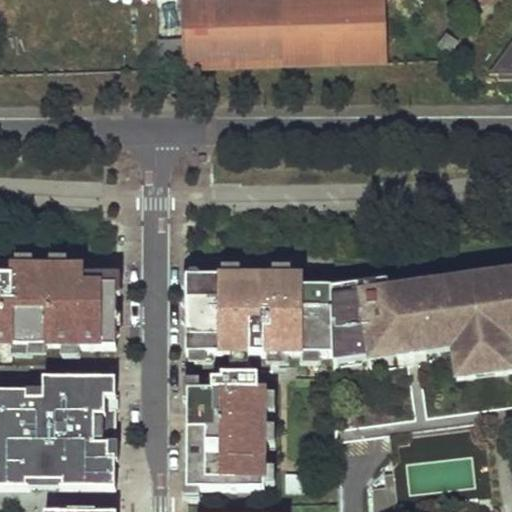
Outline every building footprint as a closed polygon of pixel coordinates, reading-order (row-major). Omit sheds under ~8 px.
[(382,67),(379,0),(180,0),(183,73),(382,67)] [(511,46),(510,50),(510,63),(500,63),(493,73),(493,86),(493,92),(511,91),(511,46)] [(510,50),(500,63),(510,63),(510,50)] [(484,86),(493,86),(493,73),(484,86)] [(329,294),(331,361),(394,352),(395,362),(412,359),(411,354),(424,352),(423,348),(450,345),(455,384),(475,381),(474,377),(493,375),(493,378),(511,375),(511,369),(508,337),(511,336),(511,262),(329,291),(329,294)] [(0,351),(11,352),(11,342),(78,342),(78,352),(114,352),(114,290),(81,290),(11,289),(11,273),(11,265),(0,264),(0,351)] [(11,289),(81,290),(81,279),(81,273),(11,273),(11,289)] [(81,290),(114,290),(114,279),(81,279),(81,290)] [(331,361),(329,294),(302,293),(302,281),(184,284),(183,362),(216,362),(216,365),(302,365),(302,361),(331,361)] [(11,342),(11,352),(78,352),(78,342),(11,342)] [(183,393),(182,498),(262,499),(264,494),(273,494),(273,477),(263,477),(263,451),(274,450),(274,432),(267,432),(267,421),(276,421),(275,400),(267,400),(267,393),(260,393),(260,381),(215,381),(215,386),(205,386),(205,393),(183,393)] [(120,397),(117,397),(117,383),(44,383),(44,403),(44,407),(51,407),(52,399),(83,400),(83,397),(110,397),(110,436),(101,435),(101,434),(88,434),(88,450),(114,450),(114,451),(108,451),(108,468),(115,468),(115,465),(117,465),(116,421),(120,421),(120,397)] [(0,492),(57,493),(57,480),(67,480),(67,493),(102,493),(102,483),(115,483),(115,468),(108,468),(108,451),(114,451),(114,450),(88,450),(88,434),(101,434),(101,435),(110,436),(110,397),(83,397),(83,400),(52,399),(51,407),(44,407),(44,403),(26,403),(26,397),(0,396),(0,492)] [(57,480),(57,493),(67,493),(67,480),(57,480)] [(102,483),(102,493),(115,493),(115,483),(102,483)]
